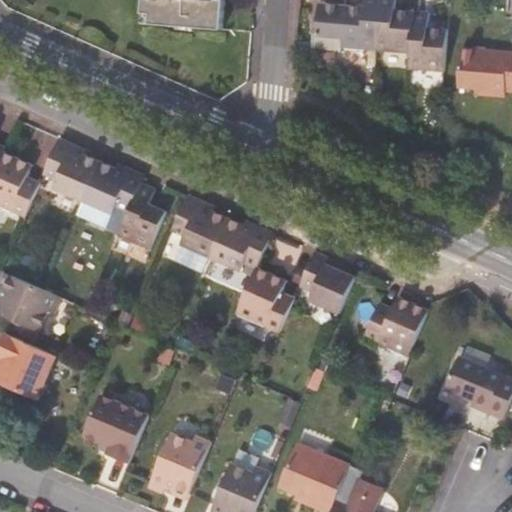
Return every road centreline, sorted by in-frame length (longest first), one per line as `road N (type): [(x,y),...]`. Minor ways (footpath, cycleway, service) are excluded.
road 1 (residential): [(0,93),(391,268),(435,271),(461,239)]
road 2 (secondary): [(244,147),(0,35)]
road 3 (secondary): [(461,239),(244,147)]
road 4 (residential): [(244,147),(270,92),(274,0)]
